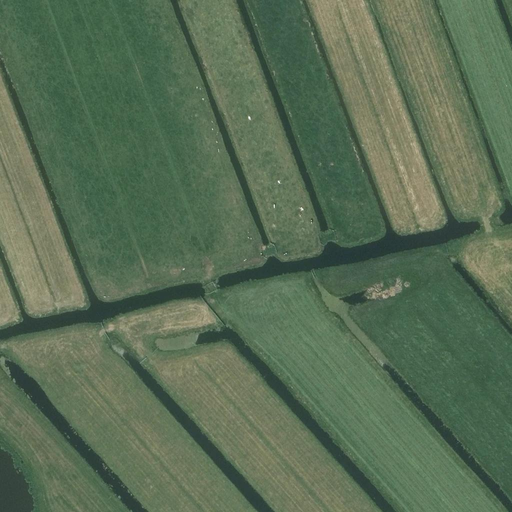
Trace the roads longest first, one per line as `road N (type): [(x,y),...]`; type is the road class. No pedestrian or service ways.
road 1 (track): [(213,296),(203,267),(347,231),(257,0)]
road 2 (track): [(489,238),(428,258),(213,296),(283,366)]
road 3 (track): [(485,220),(403,0)]
road 4 (track): [(428,258),(511,351)]
